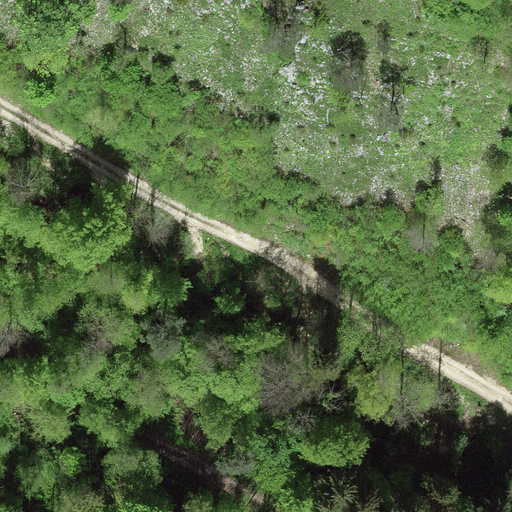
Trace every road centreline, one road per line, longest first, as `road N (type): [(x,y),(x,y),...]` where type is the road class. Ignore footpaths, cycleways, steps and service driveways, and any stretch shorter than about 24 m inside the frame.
road 1 (track): [(511,406),(284,259),(0,104)]
road 2 (track): [(0,328),(95,415),(219,476),(270,511)]
